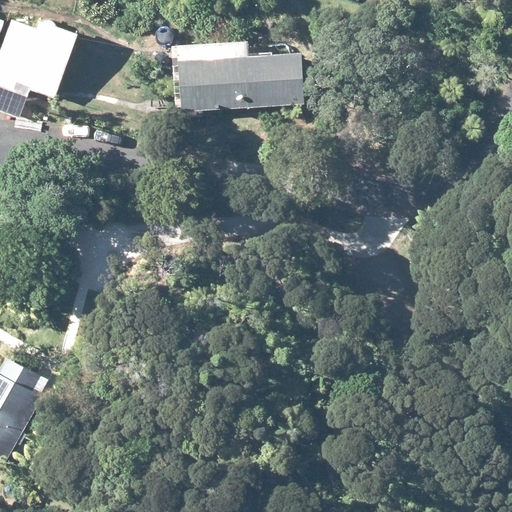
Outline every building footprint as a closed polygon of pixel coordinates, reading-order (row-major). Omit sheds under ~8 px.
[(61,95),(83,32),(46,18),(44,25),(19,17),(8,47),(0,44),(0,101),(15,107),(24,82),(61,95)] [(308,54),(237,57),(236,48),(199,49),(199,57),(183,58),(184,107),(186,107),(186,116),(208,115),(207,109),(309,106),(308,54)] [(0,209),(0,245),(4,247),(6,241),(15,215),(0,209)] [(108,247),(82,280),(105,298),(131,265),(108,247)] [(0,368),(0,459),(8,464),(55,380),(10,355),(2,370),(0,368)]
